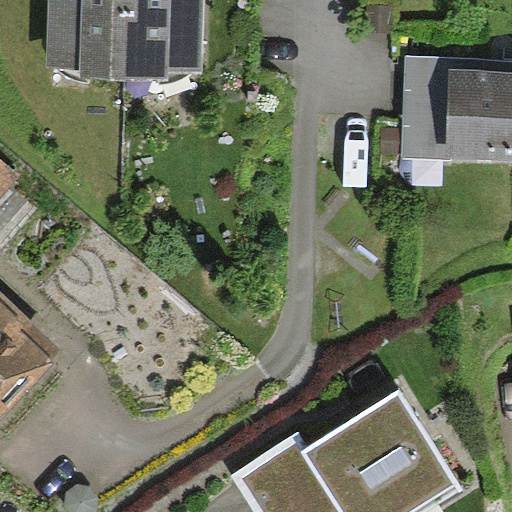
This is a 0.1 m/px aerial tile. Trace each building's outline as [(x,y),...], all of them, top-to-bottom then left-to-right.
[(125,0),(53,0),(52,53),(124,55),(125,0)] [(198,0),(125,0),(124,55),(197,57),(198,0)] [(511,67),(475,67),(473,145),(511,146),(511,67)] [(0,203),(33,171),(0,137),(0,203)] [(0,267),(0,399),(30,425),(95,351),(0,267)] [(274,460),(306,511),(372,511),(383,506),(386,511),(436,511),(493,476),(430,378),(336,437),(329,426),(274,460)]
